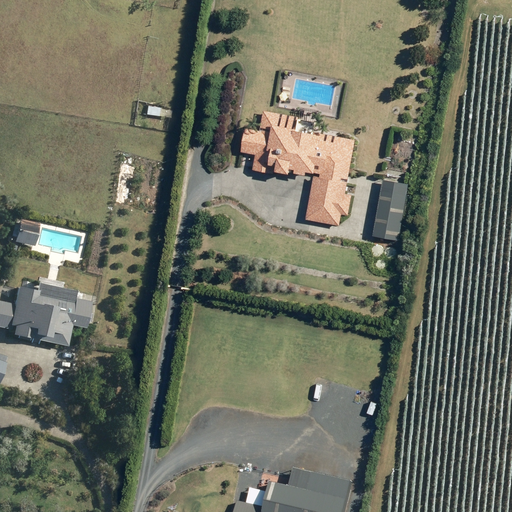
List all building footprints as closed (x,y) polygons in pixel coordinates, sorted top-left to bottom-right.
[(246,151),(250,152),(248,164),(255,165),(254,169),(279,173),(280,167),(318,174),(310,217),(344,223),(346,214),(352,215),(356,190),(349,189),(359,137),(314,129),(316,120),(269,111),(266,129),(250,126),(246,151)] [(413,181),(387,176),(376,236),(403,241),(413,181)] [(40,222),(21,218),(16,241),(36,245),(40,222)] [(16,303),(0,299),(0,325),(13,328),(12,333),(68,343),(71,324),(89,327),(96,288),(39,279),(37,287),(19,284),(16,303)] [(347,511),(356,480),(300,466),(294,487),(273,481),(266,509),(241,502),(238,511),(347,511)]
